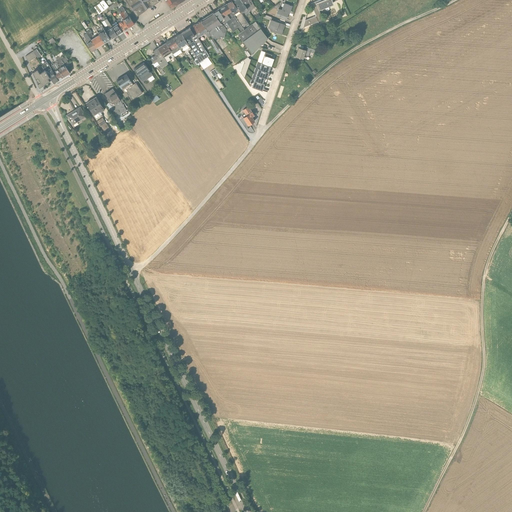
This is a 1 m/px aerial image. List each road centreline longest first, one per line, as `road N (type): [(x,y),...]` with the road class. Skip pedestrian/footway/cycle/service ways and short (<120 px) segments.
road 1 (track): [(131,272),(316,77),(361,44),(456,0)]
road 2 (track): [(511,211),(483,279),(483,362),(474,403),(423,511)]
road 3 (tertiary): [(245,511),(131,272)]
road 4 (tertiary): [(47,97),(131,272)]
road 5 (primary): [(47,97),(200,0)]
road 6 (residential): [(258,135),(303,0)]
